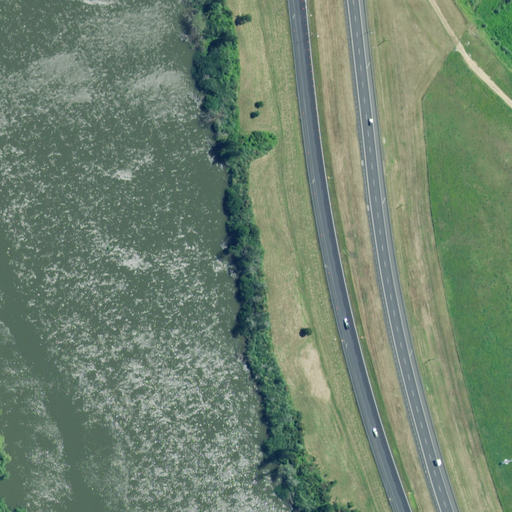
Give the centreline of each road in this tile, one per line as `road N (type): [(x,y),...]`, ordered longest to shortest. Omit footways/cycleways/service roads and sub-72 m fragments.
road 1 (trunk): [(405,511),(339,284),(299,0)]
road 2 (trunk): [(352,0),(386,287),(443,511)]
road 3 (track): [(432,0),(475,67),(511,101)]
